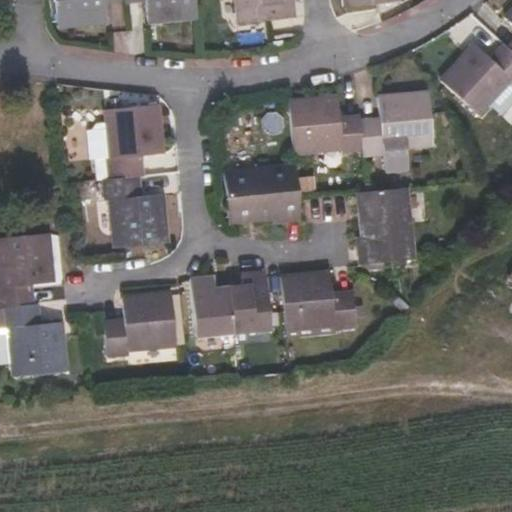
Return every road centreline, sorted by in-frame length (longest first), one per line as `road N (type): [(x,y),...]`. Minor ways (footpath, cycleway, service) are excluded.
road 1 (residential): [(182,80),(322,62),(380,45),(462,0)]
road 2 (residential): [(0,57),(182,80)]
road 3 (residential): [(182,80),(200,240)]
road 4 (residential): [(200,240),(268,254),(338,248)]
road 5 (residential): [(200,240),(164,273),(91,278)]
